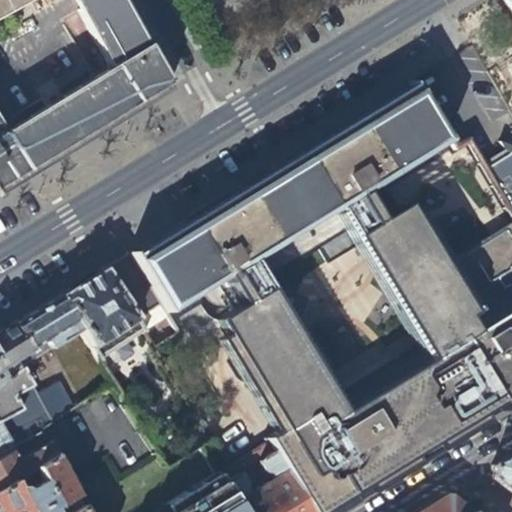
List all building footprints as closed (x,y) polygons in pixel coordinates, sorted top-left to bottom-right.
[(0,135),(0,192),(88,139),(166,91),(116,0),(70,0),(108,69),(0,135)] [(0,0),(0,22),(39,0),(0,0)] [(511,0),(501,0),(511,18),(511,0)] [(257,283),(311,250),(315,248),(325,261),(346,248),(368,235),(359,221),(372,213),(364,200),(359,192),(444,139),(410,87),(292,158),(182,225),(216,279),(230,300),(257,283)] [(480,168),(511,219),(511,218),(511,147),(499,143),(499,145),(504,153),(493,160),(480,168)] [(346,248),(382,304),(387,301),(389,300),(418,281),(429,299),(434,306),(458,291),(414,219),(405,224),(395,211),(377,222),(380,227),(368,235),(346,248)] [(377,222),(372,213),(359,221),(368,235),(380,227),(377,222)] [(446,261),(463,288),(511,257),(511,220),(511,219),(446,261)] [(162,312),(216,279),(182,225),(155,242),(129,258),(158,305),(162,312)] [(321,264),(325,261),(315,248),(311,250),(321,264)] [(133,321),(158,305),(129,258),(127,254),(112,264),(100,271),(116,296),(133,321)] [(511,257),(463,288),(474,308),(478,315),(475,317),(466,322),(450,332),(501,413),(511,405),(511,257)] [(139,331),(133,321),(116,296),(100,271),(82,282),(56,298),(78,331),(86,344),(96,359),(139,331)] [(389,300),(417,344),(446,326),(434,306),(429,299),(418,281),(389,300)] [(261,445),(262,445),(292,425),(296,423),(294,420),(295,418),(295,417),(295,416),(294,415),(294,414),(294,413),(294,412),(294,411),(294,410),(294,409),(295,408),(295,407),(295,406),(295,405),(296,404),(297,403),(297,402),(298,401),(298,400),(299,400),(300,399),(300,398),(301,397),(302,397),(302,396),(303,396),(304,395),(305,394),(306,394),(307,393),(308,393),(309,393),(310,393),(311,392),(312,392),(313,392),(314,392),(315,392),(316,392),(317,392),(318,393),(319,393),(320,393),(321,393),(322,394),(323,394),(324,395),(325,395),(257,283),(230,300),(235,308),(232,310),(236,317),(215,330),(220,338),(212,344),(268,434),(258,441),(261,445)] [(434,306),(446,326),(462,316),(466,322),(475,317),(471,310),(458,291),(434,306)] [(44,345),(47,350),(78,331),(56,298),(35,311),(9,327),(25,352),(37,344),(44,345)] [(382,304),(410,349),(417,344),(389,300),(387,301),(382,304)] [(211,323),(215,330),(236,317),(232,310),(211,323)] [(462,316),(446,326),(450,332),(466,322),(462,316)] [(446,326),(417,344),(472,430),(501,413),(450,332),(446,326)] [(9,362),(25,352),(9,327),(0,332),(0,382),(11,373),(8,366),(9,362)] [(26,383),(86,344),(78,331),(47,350),(30,361),(18,369),(26,383)] [(410,349),(387,363),(388,365),(441,449),(472,430),(417,344),(410,349)] [(328,400),(325,395),(324,395),(323,394),(322,394),(321,393),(320,393),(319,393),(318,393),(317,392),(316,392),(315,392),(314,392),(313,392),(312,392),(311,392),(310,393),(309,393),(308,393),(307,393),(306,394),(305,394),(304,395),(303,396),(302,396),(302,397),(301,397),(300,398),(300,399),(299,400),(298,400),(298,401),(297,402),(297,403),(296,404),(295,405),(295,406),(295,407),(295,408),(294,409),(294,410),(294,411),(294,412),(294,413),(294,414),(294,415),(295,416),(295,417),(295,418),(294,420),(296,423),(318,409),(388,365),(387,363),(328,400)] [(441,449),(388,365),(318,409),(369,493),(441,449)] [(28,387),(26,383),(18,369),(11,373),(0,382),(0,454),(11,447),(0,428),(0,419),(2,422),(13,416),(12,411),(17,408),(11,398),(28,387)] [(318,409),(296,423),(320,462),(322,461),(349,505),(369,493),(318,409)] [(38,428),(39,430),(54,455),(69,446),(52,420),(38,428)] [(320,462),(296,423),(292,425),(344,508),(349,505),(322,461),(320,462)] [(337,511),(344,508),(292,425),(262,445),(291,494),(293,493),(305,511),(337,511)] [(0,488),(51,457),(54,455),(39,430),(11,447),(0,454),(0,488)] [(291,494),(262,445),(261,445),(216,474),(239,511),(305,511),(293,493),(291,494)] [(511,451),(492,464),(491,478),(511,494),(511,451)] [(0,511),(82,511),(51,457),(0,488),(0,511)] [(467,511),(447,496),(439,496),(423,506),(413,511),(467,511)] [(194,511),(184,497),(160,511),(194,511)]
